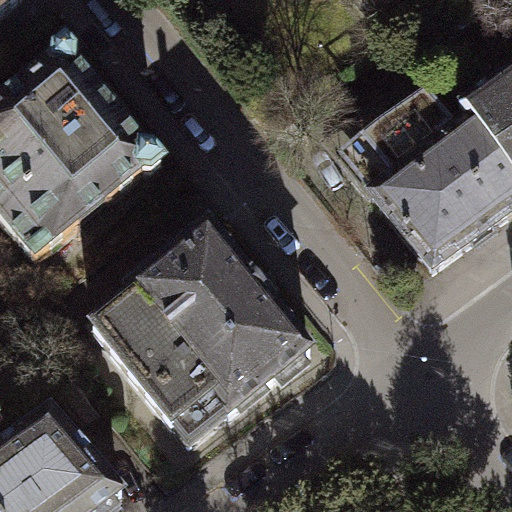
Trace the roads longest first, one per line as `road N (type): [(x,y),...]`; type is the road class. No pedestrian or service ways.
road 1 (residential): [(111,0),(417,375)]
road 2 (residential): [(229,511),(417,375)]
road 3 (residential): [(417,375),(511,494)]
